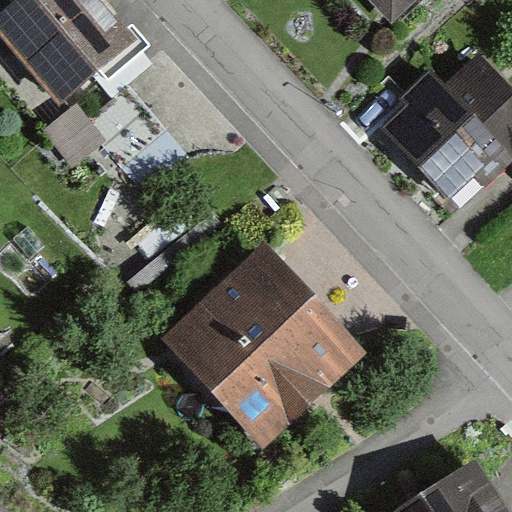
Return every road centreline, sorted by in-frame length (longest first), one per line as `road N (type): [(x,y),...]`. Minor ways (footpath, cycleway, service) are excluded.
road 1 (unclassified): [(172,0),(511,355)]
road 2 (residential): [(511,371),(296,511)]
